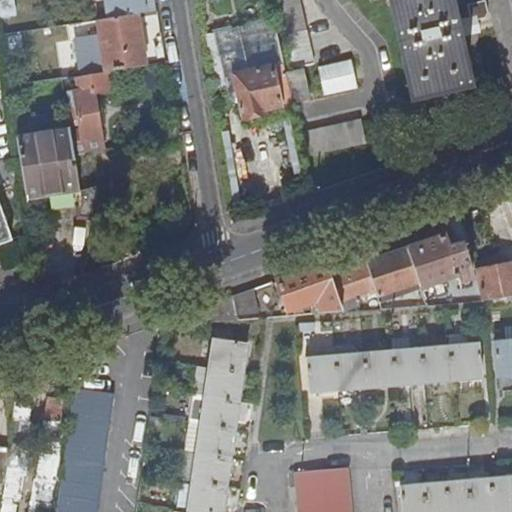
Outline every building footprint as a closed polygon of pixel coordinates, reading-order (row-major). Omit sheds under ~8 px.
[(156,11),(154,0),(89,0),(90,1),(101,0),(104,0),(107,18),(136,14),(156,11)] [(298,0),(273,0),(289,69),(313,64),(298,0)] [(456,37),(467,34),(464,20),(453,23),(448,0),(388,0),(411,98),(467,85),(456,37)] [(475,16),(476,19),(482,17),(484,12),(482,2),(467,6),(469,17),(475,16)] [(144,65),(136,14),(107,18),(96,20),(104,71),(112,70),(144,65)] [(464,20),(467,34),(479,31),(476,19),(475,16),(469,17),(469,19),(464,20)] [(214,31),(224,76),(283,64),(282,58),(280,50),(279,45),(273,22),(272,18),(214,31)] [(69,24),(52,26),(54,39),(71,37),(69,24)] [(327,93),(361,86),(355,57),(321,64),(327,93)] [(280,108),(292,105),(292,103),(285,72),(283,64),(224,76),(227,93),(237,91),(242,116),(262,112),(261,108),(278,105),(280,108)] [(285,72),(292,103),(309,99),(302,69),(285,72)] [(71,141),(73,155),(84,153),(88,153),(86,140),(101,137),(94,93),(115,89),(112,70),(104,71),(71,76),(75,97),(70,98),(74,119),(78,118),(82,140),(71,141)] [(361,120),(298,133),(304,156),(366,143),(361,120)] [(16,137),(25,196),(79,188),(73,155),(71,141),(69,128),(16,137)] [(79,191),(96,187),(132,178),(129,157),(115,160),(113,153),(85,158),(84,153),(73,155),(79,188),(79,191)] [(75,218),(91,221),(96,187),(79,191),(78,196),(75,218)] [(25,196),(26,203),(78,196),(79,191),(79,188),(25,196)] [(0,245),(7,243),(6,240),(12,238),(0,205),(0,245)] [(468,244),(462,215),(446,221),(451,234),(455,246),(447,249),(443,237),(405,249),(406,250),(417,282),(419,289),(433,284),(435,290),(436,295),(443,293),(439,283),(456,277),(459,284),(471,280),(461,245),(468,244)] [(451,234),(446,221),(401,237),(405,249),(443,237),(451,234)] [(417,282),(406,250),(366,265),(373,289),(378,303),(395,297),(392,291),(417,282)] [(325,264),(275,281),(286,309),(292,310),(301,307),(303,312),(309,310),(307,305),(317,301),(321,314),(342,312),(339,302),(330,277),(325,264)] [(511,264),(476,272),(482,300),(511,298),(511,264)] [(366,265),(330,277),(339,302),(373,289),(366,265)] [(395,297),(419,289),(417,282),(392,291),(395,297)] [(421,295),(435,290),(433,284),(419,289),(421,295)] [(237,311),(269,305),(265,286),(234,292),(237,311)] [(226,299),(161,322),(161,327),(237,321),(230,297),(226,299)] [(222,511),(247,345),(212,340),(186,511),(222,511)] [(511,342),(494,344),(497,378),(511,377),(511,342)] [(482,380),(479,345),(306,360),(309,395),(412,386),(413,392),(425,391),(424,385),(482,380)] [(114,394),(77,388),(57,511),(96,511),(101,488),(93,487),(95,472),(103,474),(115,394),(114,394)] [(60,422),(64,401),(48,399),(45,421),(60,422)] [(45,430),(34,504),(53,507),(65,433),(45,430)] [(5,497),(20,500),(27,466),(11,463),(5,497)] [(349,469),(294,473),(294,475),(295,474),(298,511),(350,511),(348,470),(349,470),(349,469)] [(93,487),(101,488),(103,474),(95,472),(93,487)] [(511,511),(511,477),(400,488),(401,511),(511,511)]
